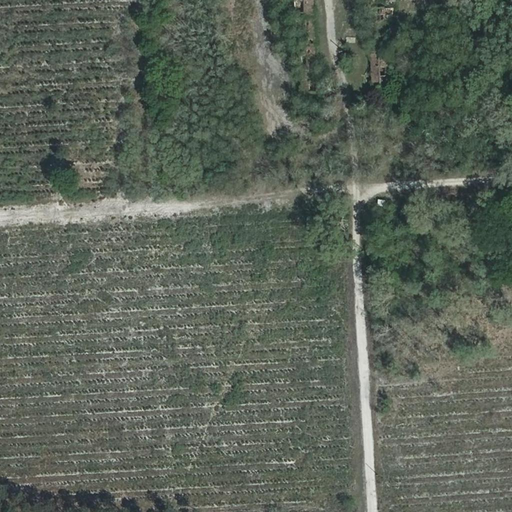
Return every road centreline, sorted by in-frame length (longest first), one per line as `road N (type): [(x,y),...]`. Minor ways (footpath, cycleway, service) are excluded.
road 1 (track): [(374,511),(349,107),(327,0)]
road 2 (track): [(511,179),(0,213)]
